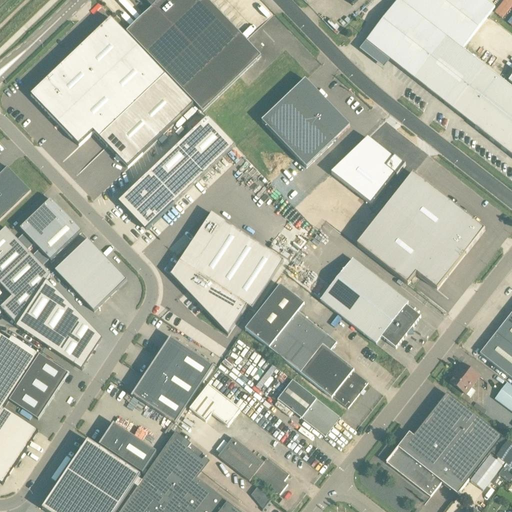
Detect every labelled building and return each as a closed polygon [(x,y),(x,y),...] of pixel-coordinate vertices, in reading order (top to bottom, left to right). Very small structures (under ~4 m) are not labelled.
[(148,0),(154,6),(126,32),(203,112),(261,56),(207,0),(148,0)] [(484,0),(398,0),(368,39),(366,42),(413,79),(511,156),(511,87),(507,84),(463,49),(488,18),(495,8),(484,0)] [(511,0),(504,0),(495,14),(503,19),(511,4),(511,0)] [(165,76),(118,26),(33,108),(74,150),(93,132),(99,139),(165,76)] [(166,77),(100,140),(128,170),(194,106),(166,77)] [(306,80),(263,122),(307,169),(351,126),(342,117),(340,119),(322,100),(323,98),(306,80)] [(209,119),(121,203),(148,232),(236,147),(209,119)] [(368,139),(331,175),(372,207),(395,176),(397,178),(406,166),(400,162),(379,145),(378,147),(368,139)] [(420,181),(413,175),(358,245),(409,284),(417,274),(438,290),(484,231),(420,181)] [(51,262),(82,233),(58,208),(57,209),(50,201),(20,230),(51,262)] [(228,322),(271,260),(216,222),(173,284),(228,322)] [(8,231),(6,229),(5,231),(0,235),(0,285),(12,298),(1,309),(5,314),(17,326),(50,277),(51,276),(49,275),(8,231)] [(94,313),(111,298),(127,282),(108,262),(88,241),(72,257),(55,273),(56,273),(75,293),(94,313)] [(352,261),(321,302),(376,346),(382,339),(396,350),(421,318),(407,307),(409,305),(352,261)] [(82,372),(84,368),(102,340),(96,334),(47,283),(17,328),(82,372)] [(354,371),(331,352),(337,344),(298,313),(305,305),(281,286),(246,330),(299,373),(332,399),(333,398),(348,410),(369,384),(353,372),(354,371)] [(511,380),(511,314),(480,355),(511,380)] [(0,414),(39,356),(12,338),(9,342),(3,338),(0,336),(0,414)] [(133,396),(131,398),(133,399),(134,398),(175,425),(214,367),(171,339),(169,342),(158,359),(158,358),(156,361),(145,378),(143,380),(144,380),(133,396)] [(69,375),(40,356),(9,402),(38,421),(69,375)] [(480,378),(462,364),(456,372),(459,374),(451,384),(464,394),(469,387),(471,389),(480,378)] [(341,419),(293,382),(278,401),(326,439),(341,419)] [(511,387),(507,384),(495,400),(511,412),(511,387)] [(202,388),(172,430),(176,433),(203,455),(207,458),(213,449),(275,497),(300,465),(202,388)] [(492,453),(503,439),(447,395),(408,445),(404,441),(386,464),(431,498),(442,484),(458,496),(492,453)] [(37,432),(4,410),(0,416),(0,483),(2,485),(37,432)] [(142,475),(156,453),(115,426),(115,425),(114,425),(112,428),(102,444),(101,444),(99,447),(100,447),(142,475)] [(176,433),(121,511),(237,511),(192,476),(202,463),(199,461),(203,455),(192,447),(176,433)] [(503,439),(492,453),(511,468),(511,443),(508,441),(507,442),(503,439)] [(117,511),(141,477),(88,442),(43,510),(44,511),(117,511)] [(499,476),(506,481),(511,474),(504,469),(499,476)] [(259,503),(265,508),(271,501),(265,496),(259,503)]
